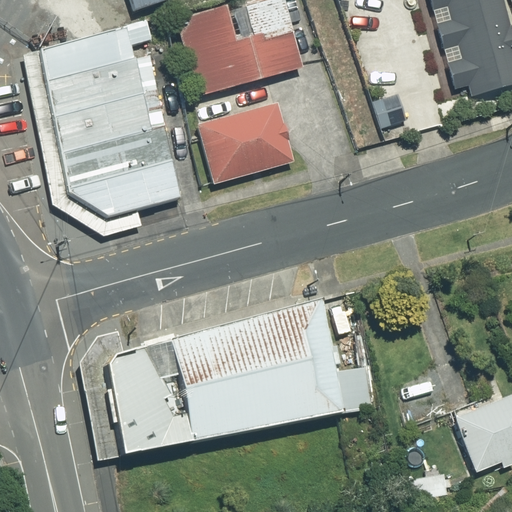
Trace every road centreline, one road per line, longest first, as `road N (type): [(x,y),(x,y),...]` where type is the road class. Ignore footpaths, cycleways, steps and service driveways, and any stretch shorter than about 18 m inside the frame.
road 1 (residential): [(5,313),(452,191),(511,165)]
road 2 (primary): [(24,381),(57,511)]
